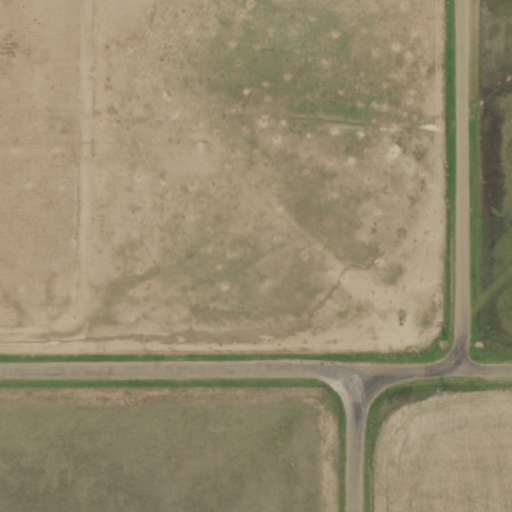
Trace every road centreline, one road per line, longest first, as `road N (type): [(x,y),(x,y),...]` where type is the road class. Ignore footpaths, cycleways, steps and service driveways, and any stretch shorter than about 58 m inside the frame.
road 1 (residential): [(0,368),(511,367)]
road 2 (residential): [(464,0),(466,367)]
road 3 (residential): [(360,511),(361,368)]
